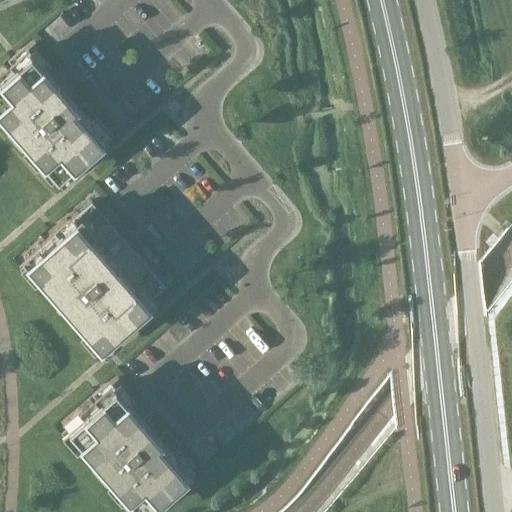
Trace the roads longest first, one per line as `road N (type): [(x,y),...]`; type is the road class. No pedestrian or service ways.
road 1 (primary): [(452,511),(426,259),(381,0)]
road 2 (residential): [(207,0),(254,55),(203,100),(201,114),(287,224),(251,255),(253,291)]
road 3 (unclassified): [(495,511),(457,197)]
road 4 (unclassified): [(457,197),(421,0)]
